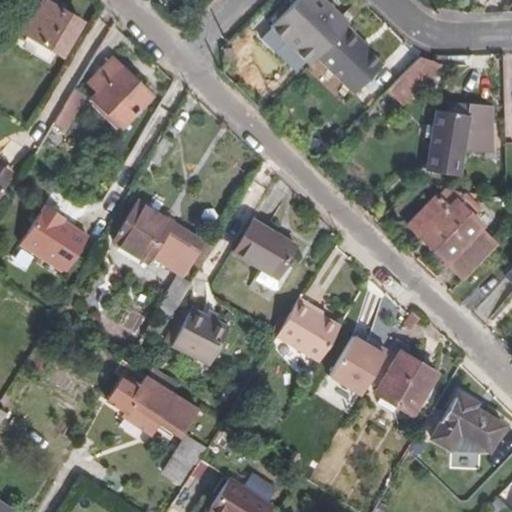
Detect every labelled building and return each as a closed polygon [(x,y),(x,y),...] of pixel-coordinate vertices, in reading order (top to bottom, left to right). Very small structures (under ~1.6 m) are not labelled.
[(41,0),(23,32),(60,54),(79,22),(41,0)] [(384,63),(320,0),(296,0),(268,28),(308,68),(315,61),(351,96),(384,63)] [(420,55),(383,92),(397,106),(433,67),(420,55)] [(120,68),(90,99),(120,129),(149,97),(120,68)] [(480,156),(486,157),(483,105),(440,97),(439,107),(433,107),(423,167),(455,173),(460,146),(480,149),(480,156)] [(75,110),(67,104),(50,131),(66,141),(69,135),(63,130),(75,110)] [(180,135),(168,129),(153,155),(164,161),(180,135)] [(0,188),(8,174),(0,169),(0,188)] [(454,267),(483,237),(474,228),(479,223),(466,212),(474,203),(467,197),(473,190),(470,188),(448,184),(410,223),(439,250),(454,267)] [(150,255),(171,221),(138,201),(114,242),(146,261),(150,255)] [(18,247),(63,275),(88,235),(43,207),(18,247)] [(254,216),(234,249),(275,273),(295,241),(254,216)] [(190,260),(203,241),(171,221),(150,255),(182,274),(190,260)] [(483,237),(454,267),(466,281),(491,244),(483,237)] [(203,241),(190,260),(198,264),(210,245),(203,241)] [(170,316),(190,284),(178,277),(158,309),(170,316)] [(310,314),(312,310),(296,301),(273,339),(316,365),(338,330),(319,319),(310,314)] [(202,314),(215,320),(217,312),(205,307),(202,314)] [(215,320),(202,314),(190,308),(171,344),(209,363),(228,326),(215,320)] [(321,316),(312,310),(310,314),(319,319),(321,316)] [(341,390),(359,399),(383,348),(348,332),(320,393),(336,401),(341,390)] [(437,374),(400,352),(376,393),(412,416),(437,374)] [(180,410),(186,401),(146,375),(139,386),(122,376),(106,401),(124,414),(130,405),(174,434),(187,414),(180,410)] [(457,389),(429,438),(447,449),(458,433),(486,450),(502,424),(473,406),(476,401),(457,389)] [(194,466),(204,449),(184,436),(163,468),(175,477),(171,482),(175,485),(190,463),(194,466)] [(271,511),(275,508),(231,479),(209,511),(271,511)] [(0,503),(0,511),(6,511),(9,509),(0,503)]
